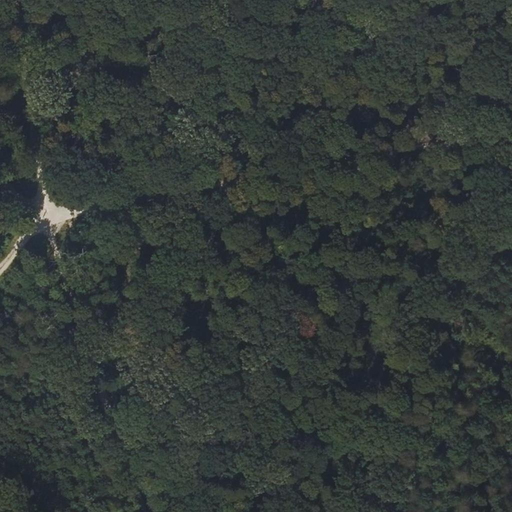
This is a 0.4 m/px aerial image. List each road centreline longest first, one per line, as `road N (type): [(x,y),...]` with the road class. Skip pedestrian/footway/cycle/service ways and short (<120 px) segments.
road 1 (unknown): [(302,0),(371,161),(454,268),(461,464),(443,502),(427,511)]
road 2 (track): [(48,216),(511,132)]
road 3 (track): [(48,216),(147,511)]
road 4 (track): [(22,0),(48,216)]
